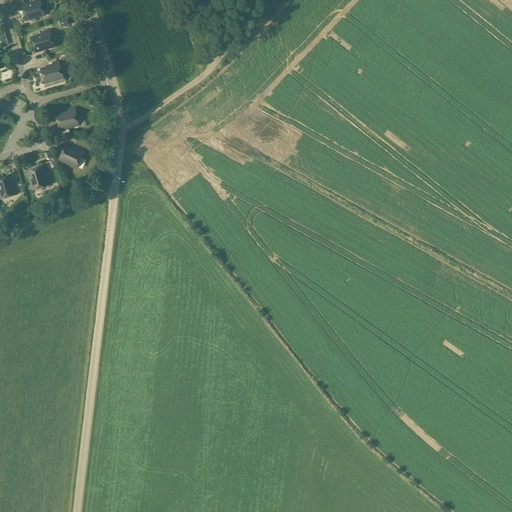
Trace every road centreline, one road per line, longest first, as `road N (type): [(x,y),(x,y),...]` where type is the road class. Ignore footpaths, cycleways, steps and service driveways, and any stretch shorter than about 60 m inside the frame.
road 1 (unclassified): [(76,511),(114,195)]
road 2 (unknown): [(120,125),(206,69),(213,41),(205,0)]
